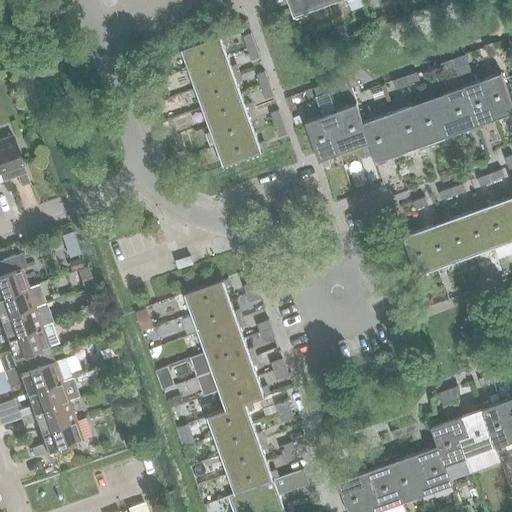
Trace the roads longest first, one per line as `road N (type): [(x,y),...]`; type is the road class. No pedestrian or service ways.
road 1 (residential): [(358,278),(209,224),(145,175)]
road 2 (residential): [(145,175),(85,0)]
road 3 (residential): [(0,228),(145,175)]
